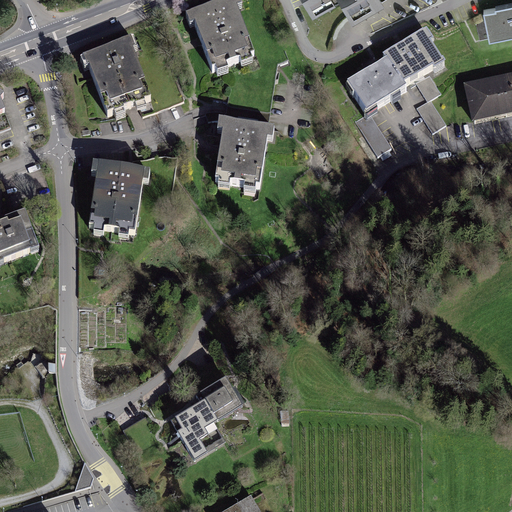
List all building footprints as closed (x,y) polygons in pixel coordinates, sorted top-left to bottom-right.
[(341,0),(305,0),(316,18),(343,2),(341,0)] [(389,4),(386,0),(341,0),(343,2),(355,23),(389,4)] [(242,3),(188,22),(192,32),(199,29),(215,72),(255,57),(240,15),(246,13),(242,3)] [(511,6),(486,11),(493,42),(511,37),(511,6)] [(385,59),(387,63),(403,88),(433,70),(435,73),(444,67),(430,46),(433,44),(426,33),(385,59)] [(135,46),(84,64),(88,75),(92,73),(109,120),(153,105),(136,57),(139,56),(135,46)] [(403,88),(387,63),(346,88),(353,99),(355,98),(367,117),(406,93),(403,88)] [(431,79),(417,88),(427,105),(417,112),(433,137),(445,129),(430,105),(443,97),(431,79)] [(511,122),(511,81),(501,84),(509,123),(511,122)] [(509,123),(501,84),(467,91),(475,130),(509,123)] [(0,96),(0,121),(8,118),(3,108),(7,103),(0,96)] [(364,119),(356,124),(378,159),(391,151),(372,120),(367,122),(364,119)] [(279,134),(222,127),(221,137),(226,138),(220,186),(263,191),(269,143),(278,145),(279,134)] [(153,177),(94,168),(93,179),(99,180),(91,230),(136,237),(144,185),(151,186),(153,177)] [(0,227),(0,268),(41,254),(27,218),(0,228),(0,227)] [(205,405),(173,425),(196,462),(225,444),(216,429),(245,410),(227,381),(200,397),(205,405)] [(260,511),(254,501),(235,511),(260,511)]
